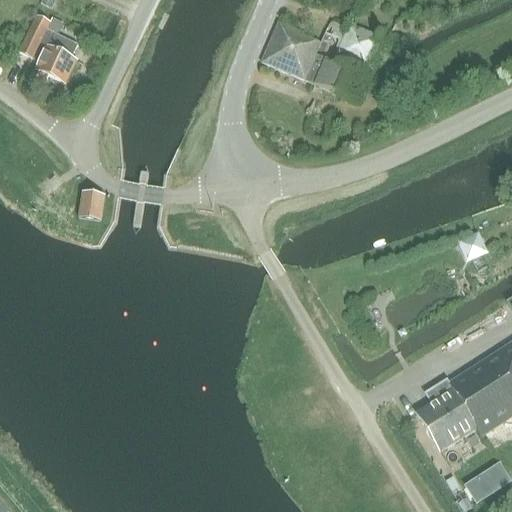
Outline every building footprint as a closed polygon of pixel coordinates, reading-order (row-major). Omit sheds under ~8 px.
[(38,65),(34,73),(37,75),(36,78),(46,82),(48,80),(65,88),(76,63),(70,61),(77,48),(57,37),(63,26),(52,20),(49,25),(35,19),(18,56),(38,65)] [(367,79),(360,76),(315,57),(320,46),(306,40),(308,36),(278,24),(261,66),(304,84),(356,105),(367,79)] [(330,24),(322,41),(340,48),(347,31),(330,24)] [(394,25),(383,61),(397,64),(403,40),(410,42),(413,30),(394,25)] [(105,198),(81,195),(77,221),(102,224),(105,198)] [(511,344),(450,386),(447,383),(426,397),(432,407),(416,417),(441,455),(478,431),(482,437),(511,418),(511,344)] [(472,486),(478,498),(493,489),(486,478),(472,486)]
